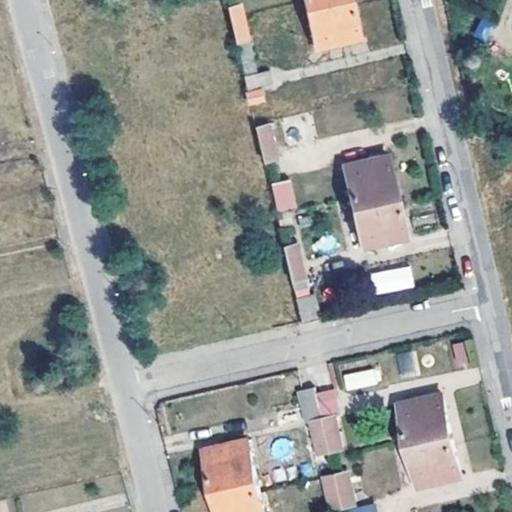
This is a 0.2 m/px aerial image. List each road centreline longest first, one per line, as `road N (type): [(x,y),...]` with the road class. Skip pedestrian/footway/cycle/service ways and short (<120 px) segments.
road 1 (residential): [(125,387),(25,0)]
road 2 (residential): [(125,387),(490,302)]
road 3 (residential): [(490,302),(420,0)]
road 4 (residential): [(157,511),(125,387)]
